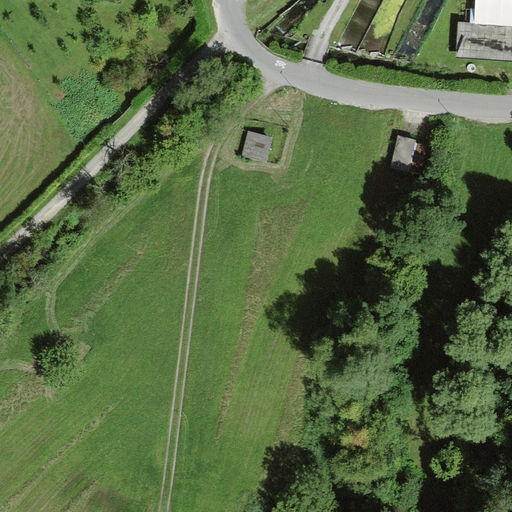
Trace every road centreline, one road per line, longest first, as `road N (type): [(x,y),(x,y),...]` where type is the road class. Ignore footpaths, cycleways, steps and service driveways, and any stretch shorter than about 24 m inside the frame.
road 1 (track): [(160,511),(206,176),(227,122),(282,69)]
road 2 (track): [(0,258),(229,19),(234,0)]
road 3 (tertiary): [(511,106),(420,101),(282,69),(236,32),(224,0)]
